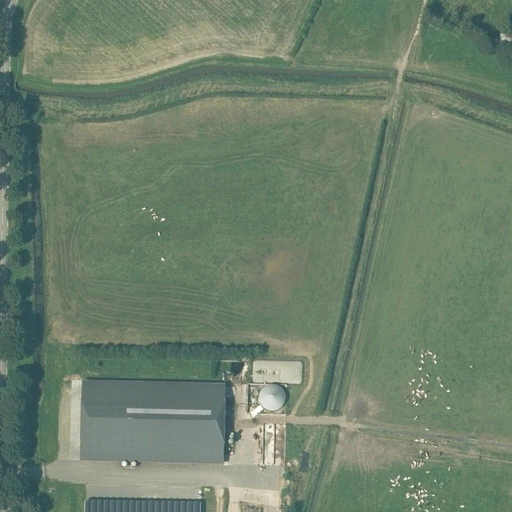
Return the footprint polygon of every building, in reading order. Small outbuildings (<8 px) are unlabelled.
[(511,30),(501,29),(498,44),(511,47),(511,42),(511,30)] [(83,384),(82,460),(222,464),(224,388),(83,384)] [(281,411),(280,387),(257,387),(258,412),(281,411)] [(263,425),(263,443),(273,443),(273,425),(263,425)] [(85,502),(84,511),(200,511),(201,505),(85,502)]
